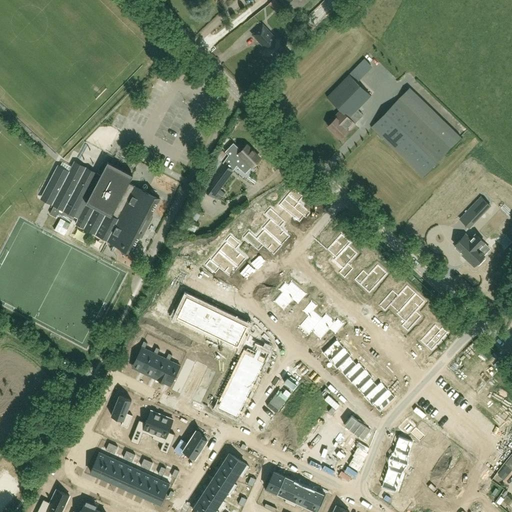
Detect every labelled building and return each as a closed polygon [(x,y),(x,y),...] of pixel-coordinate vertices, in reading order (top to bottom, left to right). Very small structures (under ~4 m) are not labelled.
[(284,8),(276,0),(272,0),(268,4),(278,14),(284,8)] [(281,0),(294,13),(307,0),(281,0)] [(307,32),(341,3),(338,0),(324,0),(299,22),(307,32)] [(287,48),(277,38),(276,39),(263,25),(252,35),(264,46),(265,45),(267,48),(262,52),(264,54),(264,57),(267,60),(269,60),(271,62),(287,48)] [(388,66),(373,73),(380,88),(394,81),(388,66)] [(348,74),(326,97),(340,110),(334,116),(336,118),(328,126),(341,139),(349,130),(355,123),(354,123),(362,115),(356,110),(371,95),(348,74)] [(415,81),(404,92),(460,148),(472,137),(415,81)] [(450,147),(399,98),(371,127),(422,177),(450,147)] [(218,169),(203,188),(214,196),(233,170),(237,165),(241,169),(245,172),(252,166),(260,158),(246,145),(241,151),(233,143),(225,151),(229,155),(228,155),(223,163),(218,169)] [(222,151),(216,159),(220,162),(221,161),(226,154),(222,151)] [(152,214),(160,200),(161,201),(161,200),(128,183),(132,175),(108,162),(106,166),(103,171),(100,178),(73,164),(69,172),(58,166),(58,165),(40,199),(78,219),(76,223),(133,254),(133,253),(132,252),(140,238),(141,239),(141,238),(139,237),(151,214),(153,215),(152,214)] [(292,197),(283,208),(299,222),(304,217),(306,218),(311,212),(303,207),(304,206),(298,202),(303,197),(293,189),(288,194),(292,197)] [(469,227),(477,219),(486,209),(490,205),(481,197),(477,201),(460,219),(469,227)] [(53,207),(51,211),(71,222),(74,217),(53,207)] [(272,221),(264,230),(282,246),(282,245),(290,236),(280,227),(285,222),(270,208),(265,214),(272,221)] [(200,214),(191,209),(187,217),(197,221),(200,214)] [(186,221),(183,227),(194,233),(197,226),(186,221)] [(249,232),(244,238),(258,251),(263,246),(274,255),(282,246),(264,230),(257,239),(249,232)] [(458,245),(456,247),(461,252),(463,250),(470,257),(468,258),(475,265),(478,262),(479,264),(485,257),(484,256),(485,255),(478,248),(485,241),(477,233),(471,239),(466,233),(456,244),(458,245)] [(341,234),(327,249),(336,257),(336,258),(348,245),(351,243),(341,234)] [(230,245),(222,254),(238,268),(246,258),(236,249),(240,244),(230,236),(226,241),(230,245)] [(336,257),(334,260),(343,269),(339,273),(345,278),(353,268),(348,264),(357,253),(348,245),(336,258),(336,257)] [(210,260),(205,265),(215,273),(219,268),(230,277),(238,268),(222,254),(214,264),(210,260)] [(318,259),(313,265),(322,273),(327,268),(318,259)] [(363,271),(355,280),(360,285),(363,281),(373,290),(387,273),(378,265),(368,275),(363,271)] [(282,292),(274,302),(284,310),(293,300),(298,304),(306,294),(301,290),(298,293),(285,282),(279,289),(282,292)] [(393,290),(379,305),(385,311),(392,303),(400,311),(416,293),(407,285),(398,295),(393,290)] [(416,293),(400,311),(409,318),(402,326),(408,331),(421,316),(416,311),(425,301),(416,293)] [(187,296),(177,317),(238,346),(238,345),(247,327),(248,325),(187,296)] [(308,315),(299,326),(309,334),(311,332),(311,331),(322,318),(313,310),(317,306),(311,301),(303,311),(308,315)] [(322,318),(311,331),(311,332),(321,339),(330,329),(335,333),(343,324),(338,319),(334,323),(324,315),(322,318)] [(435,325),(421,341),(431,351),(436,345),(437,345),(442,340),(441,340),(448,333),(442,328),(440,330),(435,325)] [(220,402),(220,403),(240,413),(240,412),(266,359),(266,358),(265,357),(270,348),(261,344),(262,341),(247,327),(238,345),(246,349),(220,402)] [(142,347),(133,365),(146,372),(155,353),(154,352),(145,348),(147,343),(144,341),(141,346),(142,347)] [(335,341),(323,353),(330,360),(329,361),(330,361),(342,349),(335,341)] [(155,353),(146,372),(158,377),(158,378),(167,359),(166,358),(157,354),(160,349),(156,347),(154,352),(155,353)] [(342,349),(330,361),(337,369),(350,356),(342,349)] [(476,369),(482,355),(473,351),(467,365),(476,369)] [(158,377),(157,379),(165,383),(166,381),(171,384),(180,365),(169,360),(172,355),(168,353),(166,358),(167,359),(158,378),(158,377)] [(409,354),(403,359),(412,368),(417,363),(409,354)] [(350,356),(337,369),(338,368),(341,371),(344,375),(345,375),(357,364),(350,356)] [(357,364),(345,375),(348,379),(351,382),(364,370),(357,364)] [(364,370),(351,382),(356,387),(358,389),(359,390),(371,378),(364,370)] [(453,376),(449,381),(464,395),(472,386),(459,374),(455,378),(453,376)] [(371,378),(359,390),(363,395),(365,396),(364,397),(365,397),(378,385),(371,378)] [(449,381),(442,388),(457,402),(464,395),(449,381)] [(378,385),(365,397),(372,405),(385,392),(378,385)] [(440,394),(436,398),(449,410),(457,402),(442,388),(438,392),(440,394)] [(511,392),(509,390),(497,407),(507,414),(511,407),(511,392)] [(385,392),(372,405),(373,405),(380,412),(392,400),(385,392)] [(119,395),(111,415),(123,420),(121,425),(128,427),(132,415),(126,413),(131,400),(119,395)] [(490,395),(482,404),(487,408),(495,399),(490,395)] [(428,402),(418,413),(428,422),(424,427),(433,435),(437,431),(433,427),(443,417),(428,402)] [(139,420),(131,441),(138,444),(143,432),(153,436),(162,415),(151,410),(146,423),(139,420)] [(153,436),(152,438),(163,443),(160,450),(167,453),(175,434),(168,431),(173,419),(162,415),(153,436)] [(416,428),(411,433),(420,442),(425,436),(416,428)] [(181,439),(174,450),(181,454),(180,455),(192,463),(207,440),(201,436),(202,434),(196,430),(191,438),(191,437),(187,443),(181,439)] [(393,451),(388,458),(408,465),(409,457),(408,456),(413,441),(399,436),(393,451)] [(120,437),(118,442),(125,445),(127,440),(120,437)] [(474,447),(466,456),(483,469),(490,459),(474,447)] [(99,452),(90,471),(99,475),(108,456),(99,452)] [(229,453),(223,463),(239,473),(239,474),(242,476),(249,466),(229,453)] [(108,456),(99,475),(108,479),(117,460),(108,456)] [(466,456),(460,465),(476,478),(483,469),(466,456)] [(388,467),(381,487),(396,492),(403,473),(408,465),(388,458),(387,467),(388,467)] [(117,460),(108,479),(117,483),(126,464),(117,460)] [(223,463),(217,472),(233,482),(239,474),(239,473),(223,463)] [(126,464),(117,483),(126,487),(134,468),(126,464)] [(460,465),(453,475),(470,487),(476,478),(460,465)] [(134,468),(126,487),(134,491),(143,471),(134,468)] [(143,471),(134,491),(143,495),(152,475),(143,471)] [(274,471),(265,490),(276,495),(277,493),(285,476),(274,471)] [(217,472),(211,481),(227,491),(227,492),(230,494),(237,484),(233,482),(217,472)] [(152,475),(143,495),(152,499),(161,479),(152,475)] [(453,475),(446,484),(463,496),(470,487),(453,475)] [(285,476),(277,493),(286,497),(287,497),(294,481),(294,480),(285,476)] [(161,479),(152,499),(161,503),(170,484),(161,479)] [(286,497),(284,501),(295,506),(297,502),(305,484),(294,480),(294,481),(287,497),(286,497)] [(211,481),(205,490),(221,500),(227,492),(227,491),(211,481)] [(305,484),(297,502),(306,506),(314,490),(315,490),(315,489),(305,484)] [(446,484),(439,493),(456,506),(463,496),(446,484)] [(43,499),(37,511),(46,511),(47,510),(50,511),(61,511),(69,496),(56,489),(50,502),(43,499)] [(205,490),(199,499),(215,510),(216,509),(221,500),(205,490)] [(314,490),(306,506),(317,511),(325,495),(315,490),(314,490)] [(425,505),(419,511),(438,511),(442,507),(425,494),(420,501),(425,505)] [(199,499),(193,509),(197,511),(218,511),(219,511),(216,509),(215,510),(199,499)] [(77,511),(73,510),(72,511),(93,511),(95,509),(96,509),(97,506),(85,501),(80,511),(77,511)]
